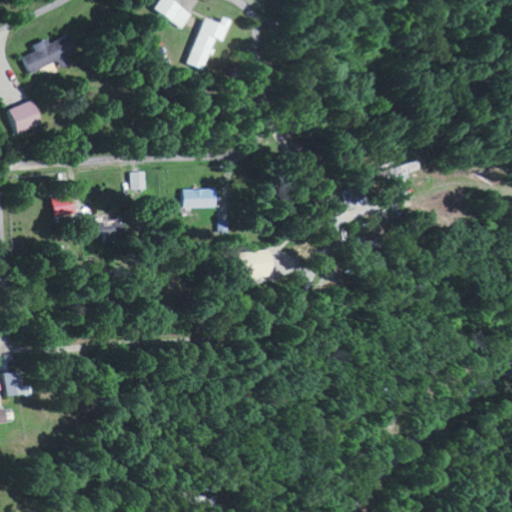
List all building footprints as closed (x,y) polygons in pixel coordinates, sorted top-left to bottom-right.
[(188,14),(165,0),(153,0),(148,9),(179,29),(188,14)] [(199,18),(181,64),(198,70),(206,51),(207,52),(212,40),(218,42),(226,21),(217,17),(214,24),(199,18)] [(17,57),(24,74),(71,53),(63,35),(43,43),(41,38),(26,45),(29,52),(17,57)] [(4,108),(11,134),(39,126),(32,100),(4,108)] [(417,169),(414,160),(370,172),(373,185),(384,182),(388,198),(406,193),(401,174),(417,169)] [(129,190),(144,190),(143,172),(128,173),(129,190)] [(181,208),(215,208),(215,189),(181,190),(181,208)] [(51,219),(72,214),(67,195),(47,200),(51,219)] [(122,235),(121,221),(81,224),(82,239),(122,235)] [(234,252),(235,278),(269,277),(268,250),(234,252)] [(0,373),(1,396),(14,395),(14,372),(0,373)] [(0,422),(8,422),(7,411),(0,411),(0,422)]
